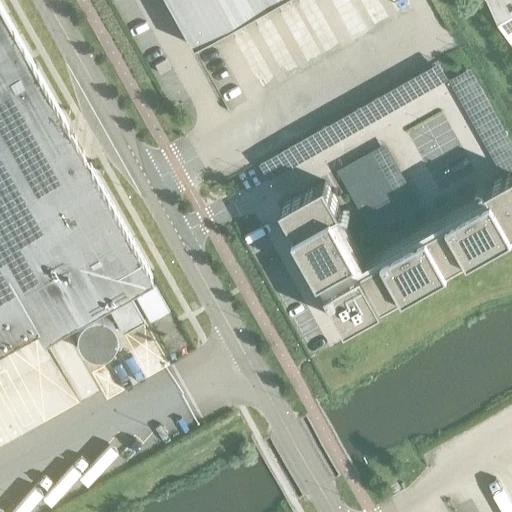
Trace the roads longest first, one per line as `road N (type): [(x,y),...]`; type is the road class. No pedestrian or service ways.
road 1 (tertiary): [(335,511),(46,0)]
road 2 (unknown): [(0,500),(247,357)]
